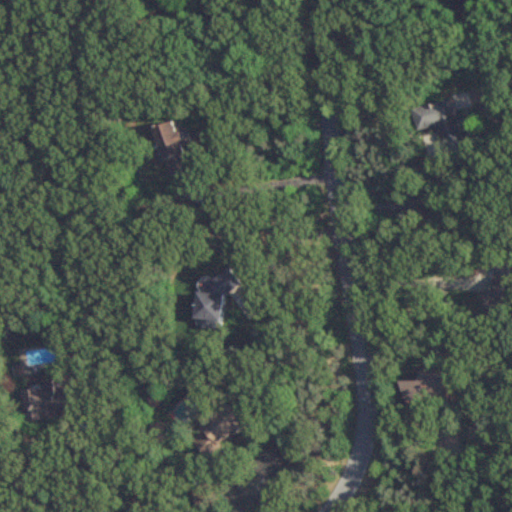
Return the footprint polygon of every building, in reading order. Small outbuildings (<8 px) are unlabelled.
[(454,101),(413,111),(418,132),(441,127),(448,155),(466,151),(454,101)] [(199,170),(187,122),(163,129),(175,177),(199,170)] [(196,293),(193,320),(202,321),(201,330),(224,332),(229,278),(206,276),(205,294),(196,293)] [(30,390),(34,422),(53,420),(52,411),(79,408),(76,388),(60,390),(59,380),(45,382),(46,389),(30,390)] [(448,403),(447,381),(403,382),(403,404),(448,403)] [(246,425),(227,405),(191,442),(211,462),(246,425)]
